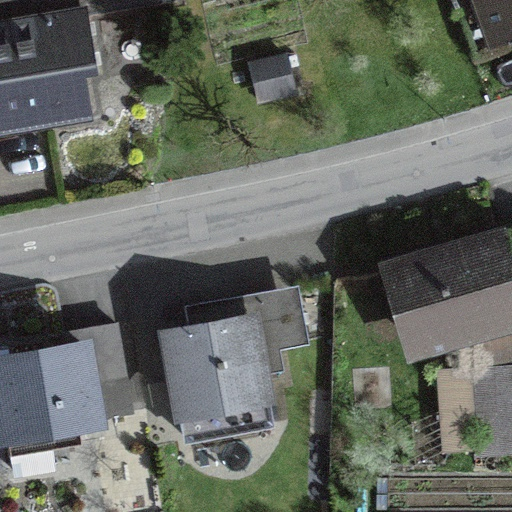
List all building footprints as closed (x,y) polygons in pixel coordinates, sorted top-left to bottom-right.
[(0,0),(0,128),(91,113),(84,71),(96,69),(86,13),(160,0),(0,0)] [(511,0),(484,0),(495,31),(511,24),(511,0)] [(511,313),(511,237),(395,272),(415,342),(511,313)] [(168,334),(187,438),(271,423),(261,371),(280,367),(266,292),(207,303),(211,326),(168,334)] [(81,344),(0,358),(0,393),(7,435),(46,428),(49,446),(80,441),(77,423),(131,411),(116,323),(79,330),(81,344)] [(511,451),(511,365),(441,372),(446,448),(481,445),(481,454),(511,451)]
